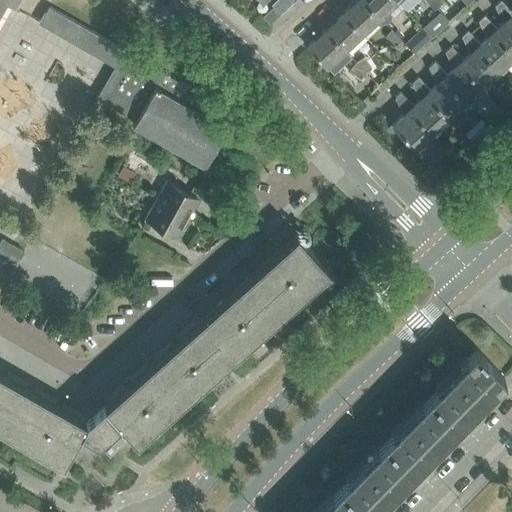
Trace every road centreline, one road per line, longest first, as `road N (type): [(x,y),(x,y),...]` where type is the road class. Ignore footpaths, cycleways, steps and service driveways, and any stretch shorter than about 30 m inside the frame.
road 1 (residential): [(343,143),(90,369),(0,325)]
road 2 (tertiary): [(446,248),(183,511)]
road 3 (tertiary): [(227,511),(471,275)]
road 4 (residential): [(446,248),(343,143)]
road 5 (residential): [(415,511),(511,415)]
road 6 (residential): [(343,143),(258,58)]
